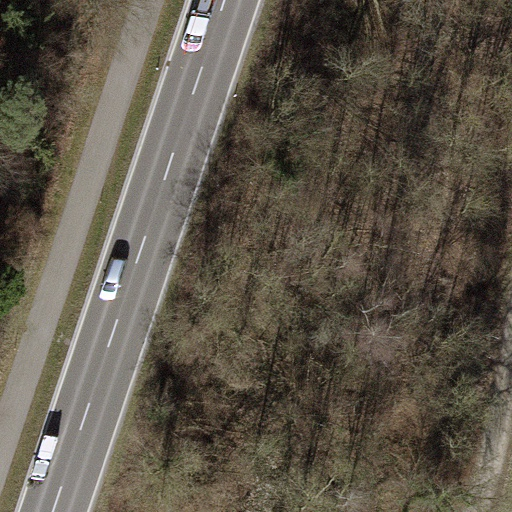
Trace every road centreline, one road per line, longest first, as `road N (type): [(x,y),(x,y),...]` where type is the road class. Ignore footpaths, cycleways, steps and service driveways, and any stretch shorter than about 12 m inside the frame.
road 1 (primary): [(54,511),(226,0)]
road 2 (track): [(476,511),(496,452),(511,355)]
